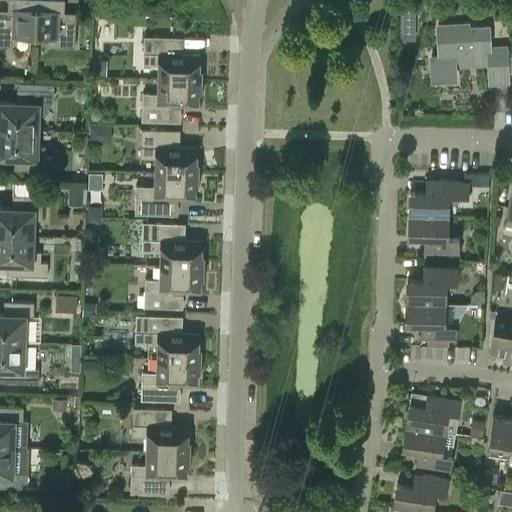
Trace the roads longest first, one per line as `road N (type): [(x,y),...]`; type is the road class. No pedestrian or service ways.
road 1 (residential): [(243,501),(233,474),(248,52),(258,0)]
road 2 (residential): [(379,374),(387,140),(511,144)]
road 3 (residential): [(353,511),(379,374)]
road 4 (residential): [(511,381),(379,374)]
